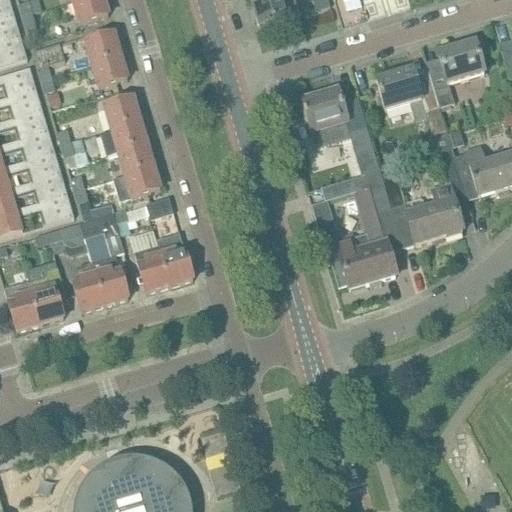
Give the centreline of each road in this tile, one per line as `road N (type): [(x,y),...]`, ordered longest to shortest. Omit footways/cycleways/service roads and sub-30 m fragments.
road 1 (residential): [(241,358),(133,0)]
road 2 (residential): [(229,85),(511,0)]
road 3 (tertiary): [(307,351),(229,85)]
road 4 (residential): [(19,420),(241,358)]
road 5 (residential): [(307,351),(435,310),(511,254)]
road 6 (tertiary): [(354,511),(307,351)]
road 7 (residential): [(289,511),(241,358)]
